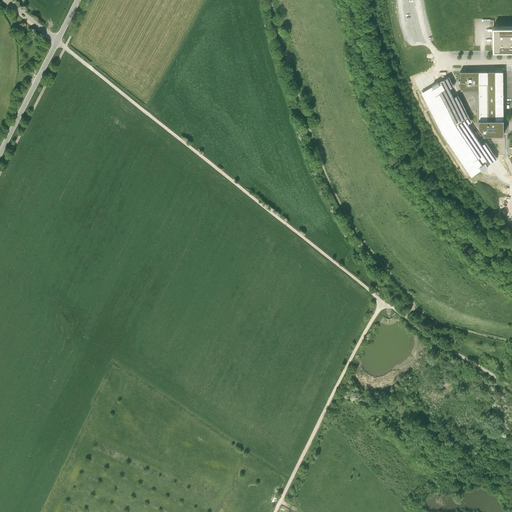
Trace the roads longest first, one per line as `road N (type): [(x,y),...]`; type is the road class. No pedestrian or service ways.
road 1 (track): [(381,304),(65,47)]
road 2 (track): [(381,304),(274,511)]
road 3 (track): [(511,384),(381,304)]
road 4 (tertiary): [(57,40),(0,153)]
